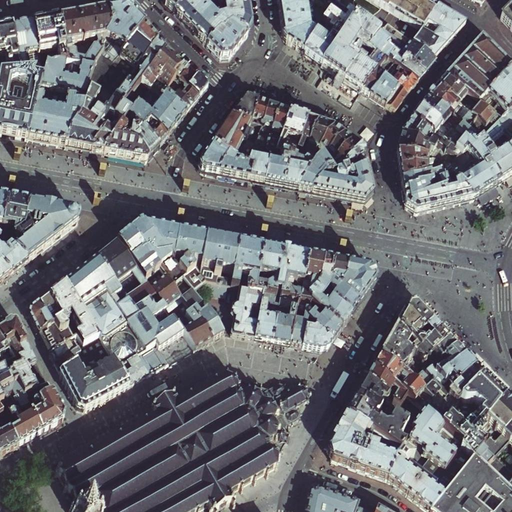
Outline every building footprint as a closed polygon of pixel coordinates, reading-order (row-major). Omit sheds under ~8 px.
[(166,0),(166,7),(167,9),(174,16),(191,6),(189,4),(190,2),(191,2),(193,1),(194,0),(166,0)] [(210,0),(198,4),(191,6),(174,16),(181,23),(200,42),(207,49),(213,43),(214,44),(220,39),(223,39),(231,33),(247,41),(247,40),(250,33),(251,29),(249,11),(246,0),(210,0)] [(330,16),(304,0),(277,0),(280,20),(283,40),(284,42),(288,46),(292,48),(303,56),(330,16)] [(304,0),(330,16),(336,7),(340,0),(304,0)] [(366,0),(421,34),(438,10),(421,0),(366,0)] [(355,21),(336,7),(330,16),(303,56),(313,62),(322,68),(355,21)] [(511,7),(500,20),(511,33),(511,7)] [(465,28),(464,25),(438,10),(421,34),(413,46),(435,62),(445,51),(465,28)] [(113,68),(144,28),(133,17),(129,14),(126,13),(125,12),(120,11),(115,11),(112,12),(108,13),(111,30),(105,39),(99,40),(100,45),(102,47),(102,60),(113,68)] [(102,47),(100,45),(99,40),(105,39),(111,30),(108,13),(100,14),(84,17),(65,21),(59,22),(67,66),(93,72),(94,68),(102,60),(102,47)] [(378,39),(355,21),(322,68),(333,75),(344,83),(378,39)] [(67,66),(59,22),(48,24),(33,27),(38,56),(58,52),(60,65),(67,66)] [(38,56),(33,27),(18,29),(11,31),(19,78),(42,76),(38,56)] [(117,102),(157,43),(151,36),(144,28),(113,68),(102,60),(94,68),(93,72),(87,93),(91,95),(101,99),(105,93),(117,102)] [(403,41),(403,39),(387,29),(378,39),(394,52),(396,51),(398,51),(400,49),(402,47),(403,45),(403,43),(403,41)] [(19,78),(11,31),(4,32),(0,32),(0,66),(3,65),(6,79),(19,78)] [(215,57),(220,63),(230,62),(247,41),(231,33),(223,39),(220,39),(214,44),(213,43),(207,49),(215,57)] [(394,52),(378,39),(344,83),(352,88),(360,94),(383,64),(385,66),(386,64),(392,68),(397,72),(398,71),(418,86),(421,82),(424,77),(394,52)] [(413,46),(403,39),(403,41),(403,43),(403,45),(402,47),(400,49),(398,51),(396,51),(394,52),(424,77),(431,69),(435,64),(434,63),(435,62),(413,46)] [(494,53),(481,40),(465,58),(445,80),(476,107),(511,70),(494,53)] [(139,88),(165,53),(160,48),(157,43),(117,102),(125,108),(139,88)] [(50,67),(60,65),(58,52),(38,56),(42,76),(44,76),(45,70),(43,59),(48,58),(50,67)] [(168,56),(165,53),(139,88),(148,94),(161,104),(164,101),(161,99),(164,96),(165,97),(172,89),(177,94),(179,90),(177,88),(173,86),(176,81),(173,79),(183,68),(178,64),(168,56)] [(392,68),(386,64),(385,66),(383,64),(360,94),(364,96),(368,99),(392,68)] [(77,112),(79,101),(88,103),(91,95),(87,93),(93,72),(67,66),(60,65),(50,67),(46,66),(45,70),(44,76),(26,143),(31,144),(32,144),(45,147),(61,149),(66,150),(69,137),(82,119),(83,114),(83,113),(77,112)] [(185,71),(183,68),(173,79),(176,81),(173,86),(177,88),(188,74),(185,71)] [(397,72),(392,68),(368,99),(375,104),(384,109),(397,91),(407,99),(410,96),(412,92),(398,81),(396,80),(398,77),(395,74),(397,72)] [(495,127),(511,110),(511,70),(476,107),(493,121),(484,131),(475,123),(467,133),(474,139),(472,141),(477,146),(495,127)] [(418,86),(398,71),(397,72),(395,74),(398,77),(400,79),(398,81),(412,92),(415,89),(418,86)] [(197,81),(188,74),(177,88),(179,90),(177,94),(193,109),(196,105),(199,102),(188,92),(197,81)] [(6,79),(0,79),(0,137),(2,138),(12,140),(21,142),(26,143),(44,76),(42,76),(19,78),(6,79)] [(476,107),(445,80),(441,85),(437,89),(458,107),(462,111),(475,123),(484,131),(493,121),(476,107)] [(204,87),(197,81),(188,92),(199,102),(203,96),(208,90),(204,87)] [(177,94),(172,89),(165,97),(164,96),(161,99),(164,101),(164,100),(186,118),(190,113),(193,109),(177,94)] [(458,107),(437,89),(433,94),(428,99),(451,118),(451,120),(467,133),(475,123),(462,111),(459,114),(463,117),(459,121),(452,114),(458,107)] [(407,99),(397,91),(384,109),(388,112),(393,116),(407,99)] [(108,115),(117,102),(105,93),(101,99),(92,112),(97,116),(101,110),(108,115)] [(161,104),(148,94),(131,118),(122,130),(127,134),(130,134),(134,129),(139,132),(137,134),(140,137),(142,134),(149,126),(168,141),(171,137),(184,121),(186,118),(164,100),(164,101),(161,104)] [(122,111),(125,108),(117,102),(108,115),(101,110),(97,116),(92,112),(101,99),(91,95),(88,103),(83,113),(83,114),(82,119),(69,137),(66,150),(72,151),(84,154),(91,155),(122,111)] [(451,118),(428,99),(424,104),(419,109),(444,131),(445,129),(462,143),(467,147),(472,141),(474,139),(467,133),(451,120),(451,118)] [(252,103),(248,101),(243,104),(237,113),(231,122),(255,131),(256,127),(251,125),(257,104),(252,103)] [(262,106),(257,104),(251,125),(256,127),(255,131),(260,133),(267,107),(262,106)] [(273,109),(267,107),(260,133),(258,137),(268,142),(272,134),(271,133),(279,111),(273,109)] [(444,131),(419,109),(415,115),(412,120),(454,154),(462,143),(445,129),(444,131)] [(511,110),(495,127),(511,144),(511,110)] [(131,118),(122,111),(91,155),(93,156),(99,157),(102,157),(122,130),(131,118)] [(284,113),(279,111),(271,133),(272,134),(268,142),(263,153),(267,154),(272,155),(276,156),(282,136),(284,128),(285,126),(289,114),(284,113)] [(295,117),(289,114),(285,126),(284,128),(282,136),(298,141),(305,120),(295,117)] [(311,121),(305,120),(298,141),(292,160),(299,162),(305,150),(317,123),(311,121)] [(454,154),(412,120),(406,128),(401,135),(432,152),(435,149),(443,156),(455,161),(458,157),(454,154)] [(222,135),(212,149),(229,159),(251,173),(248,186),(255,187),(258,188),(267,154),(263,153),(268,142),(258,137),(260,133),(255,131),(231,122),(222,135)] [(324,126),(317,123),(305,150),(299,162),(298,166),(302,167),(304,164),(305,166),(333,129),(324,126)] [(142,134),(160,151),(164,146),(168,141),(149,126),(142,134)] [(479,155),(500,186),(505,182),(511,178),(511,144),(495,127),(477,146),(473,150),(479,155)] [(334,129),(333,129),(305,166),(310,171),(318,163),(327,154),(344,137),(339,133),(334,129)] [(134,163),(145,166),(148,163),(133,148),(137,144),(135,142),(139,137),(131,136),(131,135),(130,134),(127,134),(122,130),(102,157),(115,160),(134,163)] [(133,148),(148,163),(154,156),(160,151),(142,134),(140,137),(139,137),(135,142),(137,144),(133,148)] [(432,152),(401,135),(398,145),(395,156),(437,164),(452,167),(460,172),(460,173),(467,164),(458,157),(455,161),(443,156),(435,149),(432,152)] [(275,191),(283,192),(289,160),(292,160),(298,141),(282,136),(276,156),(272,155),(265,189),(275,191)] [(349,140),(344,137),(327,154),(318,163),(320,165),(321,164),(324,167),(331,161),(332,162),(353,143),(349,140)] [(457,184),(473,203),(484,196),(497,188),(500,186),(479,155),(473,150),(477,146),(472,141),(467,147),(462,143),(454,154),(458,157),(467,164),(460,173),(460,172),(452,178),(457,184)] [(357,146),(353,143),(332,162),(331,161),(324,167),(331,175),(336,171),(362,150),(357,146)] [(212,149),(201,166),(201,169),(200,170),(199,171),(199,173),(200,174),(201,175),(203,176),(203,177),(204,177),(208,178),(217,180),(229,159),(212,149)] [(364,156),(362,150),(336,171),(331,175),(334,178),(344,174),(366,160),(364,156)] [(262,188),(265,189),(272,155),(267,154),(258,188),(262,188)] [(437,164),(395,156),(397,165),(398,170),(426,169),(426,167),(438,167),(437,164)] [(242,185),(248,186),(251,173),(229,159),(217,180),(229,182),(242,185)] [(292,194),(298,195),(298,193),(299,190),(310,171),(305,166),(304,164),(302,167),(298,166),(299,162),(292,160),(289,160),(283,192),(285,193),(292,194)] [(366,161),(366,160),(344,174),(345,179),(368,171),(367,166),(366,161)] [(304,196),(311,198),(311,194),(320,184),(334,178),(331,175),(324,167),(321,164),(320,165),(318,163),(310,171),(299,190),(298,193),(298,195),(304,196)] [(452,167),(437,164),(438,167),(426,167),(426,169),(398,170),(399,177),(400,183),(425,177),(432,176),(440,172),(442,179),(445,178),(446,180),(452,178),(460,172),(452,167)] [(372,198),(368,171),(345,179),(344,174),(334,178),(320,184),(311,194),(311,198),(323,200),(331,202),(339,203),(345,204),(351,205),(357,207),(363,208),(367,203),(372,198)] [(442,179),(440,172),(432,176),(425,177),(400,183),(401,189),(402,193),(417,191),(416,189),(446,180),(445,178),(442,179)] [(457,184),(452,178),(446,180),(416,189),(417,191),(402,193),(405,211),(416,217),(438,212),(461,206),(473,203),(457,184)] [(0,200),(0,243),(0,244),(9,202),(0,200)] [(19,204),(9,202),(0,244),(5,247),(14,240),(24,232),(29,206),(19,204)] [(49,210),(29,206),(24,232),(14,240),(21,248),(14,254),(28,265),(52,247),(79,225),(77,215),(68,214),(49,210)] [(149,230),(140,228),(137,231),(131,236),(160,273),(180,300),(181,301),(191,293),(193,295),(205,285),(201,280),(193,269),(185,275),(174,263),(152,239),(154,231),(149,230)] [(174,263),(179,236),(174,235),(168,233),(159,232),(154,231),(152,239),(174,263)] [(160,273),(131,236),(125,240),(117,246),(145,284),(160,273)] [(201,280),(208,241),(202,240),(194,238),(186,237),(179,236),(174,263),(185,275),(193,269),(201,280)] [(230,290),(238,247),(226,245),(216,243),(208,241),(201,280),(205,285),(208,286),(206,296),(228,300),(230,290)] [(0,243),(0,268),(10,279),(20,272),(28,265),(14,254),(5,247),(0,244),(0,243)] [(145,284),(117,246),(109,252),(97,262),(133,314),(148,304),(155,299),(145,284)] [(254,295),(263,251),(251,249),(241,247),(238,247),(230,290),(240,292),(254,295)] [(298,303),(306,260),(302,259),(294,257),(286,256),(276,254),(266,252),(263,251),(254,295),(263,296),(277,299),(276,302),(280,302),(281,300),(298,303)] [(319,286),(319,284),(323,263),(315,262),(306,260),(298,303),(310,305),(311,305),(306,302),(312,293),(319,286)] [(133,314),(97,262),(83,274),(64,288),(97,341),(101,347),(139,322),(133,314)] [(327,264),(323,263),(319,284),(327,288),(328,284),(332,265),(327,264)] [(340,266),(332,265),(328,284),(339,293),(344,284),(347,268),(343,267),(340,266)] [(0,287),(5,283),(10,279),(0,268),(0,287)] [(375,284),(370,272),(365,271),(360,270),(355,269),(347,268),(344,284),(339,293),(358,308),(362,303),(371,290),(375,284)] [(183,303),(180,300),(160,273),(145,284),(155,299),(162,308),(167,315),(183,303)] [(327,288),(319,284),(319,286),(312,293),(332,303),(333,303),(339,293),(328,284),(327,288)] [(97,341),(64,288),(57,294),(50,299),(62,323),(56,326),(39,337),(45,348),(49,357),(74,342),(66,329),(71,326),(67,320),(72,317),(74,319),(70,321),(72,323),(73,322),(75,324),(82,337),(77,340),(83,350),(97,341)] [(231,336),(231,338),(245,341),(255,342),(263,296),(254,295),(240,292),(237,306),(233,309),(231,318),(233,321),(234,321),(231,336)] [(193,295),(191,293),(181,301),(183,303),(186,307),(200,325),(212,344),(219,340),(224,338),(215,323),(193,295)] [(312,293),(306,302),(311,305),(317,311),(342,332),(347,324),(351,319),(333,303),(332,303),(312,293)] [(333,303),(351,319),(356,312),(358,308),(339,293),(333,303)] [(277,299),(263,296),(255,342),(266,344),(272,345),(280,302),(276,302),(277,299)] [(46,303),(40,307),(49,323),(53,321),(56,326),(62,323),(50,299),(46,303)] [(280,302),(272,345),(283,347),(290,349),(298,303),(281,300),(280,302)] [(298,303),(290,349),(298,350),(302,351),(307,322),(308,322),(312,316),(309,314),(311,305),(310,305),(298,303)] [(165,316),(167,315),(162,308),(155,313),(148,304),(133,314),(139,322),(101,347),(129,390),(137,385),(168,368),(166,365),(159,353),(172,344),(183,337),(181,335),(173,323),(165,328),(158,318),(164,314),(165,316)] [(40,307),(31,314),(30,317),(30,320),(35,329),(39,337),(56,326),(53,321),(49,323),(40,307)] [(186,307),(181,310),(192,327),(181,335),(183,337),(194,354),(197,352),(204,348),(212,344),(200,325),(186,307)] [(415,308),(408,309),(405,314),(419,330),(417,333),(427,346),(431,341),(424,333),(428,330),(432,326),(430,324),(420,313),(415,308)] [(312,316),(308,322),(318,333),(333,345),(338,337),(342,332),(317,311),(312,316)] [(422,370),(447,343),(445,341),(441,337),(438,334),(431,341),(427,346),(417,333),(419,330),(405,314),(401,322),(397,329),(417,353),(408,362),(412,365),(417,371),(420,374),(423,371),(422,370)] [(302,351),(320,354),(328,352),(331,348),(333,345),(318,333),(308,322),(307,322),(302,351)] [(71,326),(66,329),(74,342),(77,340),(82,337),(75,324),(71,326)] [(15,327),(13,326),(0,334),(0,337),(5,346),(15,341),(17,340),(16,337),(21,335),(17,327),(15,327)] [(431,341),(438,334),(435,330),(432,326),(428,330),(424,333),(431,341)] [(384,351),(381,357),(390,365),(393,367),(403,376),(412,365),(408,362),(417,353),(397,329),(395,333),(389,343),(384,351)] [(15,341),(19,349),(26,346),(24,340),(21,335),(16,337),(17,340),(15,341)] [(0,374),(3,373),(6,380),(14,376),(12,374),(23,369),(18,360),(23,358),(19,349),(15,341),(5,346),(0,337),(0,374)] [(83,350),(77,340),(74,342),(49,357),(52,362),(55,367),(78,353),(83,350)] [(81,413),(85,414),(105,403),(129,390),(101,347),(97,341),(83,350),(78,353),(83,364),(60,378),(77,412),(81,413)] [(430,375),(455,352),(451,347),(447,343),(422,370),(423,371),(420,374),(426,379),(430,375)] [(24,371),(36,365),(31,355),(26,346),(19,349),(23,358),(18,360),(23,369),(24,371)] [(438,383),(464,361),(460,357),(455,352),(430,375),(438,383)] [(78,353),(55,367),(58,374),(60,378),(83,364),(78,353)] [(378,362),(374,369),(413,404),(422,394),(408,381),(403,376),(393,367),(390,365),(381,357),(378,362)] [(459,388),(474,371),(468,366),(464,361),(438,383),(430,375),(426,379),(434,387),(447,400),(452,396),(451,393),(459,388)] [(25,400),(48,388),(46,385),(36,365),(24,371),(23,369),(12,374),(14,376),(6,380),(3,373),(0,374),(0,407),(2,407),(0,402),(0,396),(3,394),(8,392),(13,389),(18,387),(25,400)] [(413,404),(374,369),(371,375),(365,384),(398,410),(393,419),(405,426),(411,429),(424,413),(413,404)] [(420,374),(417,371),(408,381),(422,394),(425,396),(434,387),(426,379),(420,374)] [(456,410),(482,379),(480,377),(475,373),(474,371),(459,388),(451,393),(452,396),(447,400),(434,387),(425,396),(430,401),(441,411),(446,405),(452,411),(454,409),(456,410)] [(55,473),(57,476),(54,478),(55,480),(58,479),(66,492),(63,494),(64,496),(67,495),(69,498),(66,500),(71,509),(70,509),(69,511),(200,511),(207,509),(209,511),(218,511),(222,510),(230,505),(233,510),(235,509),(232,505),(235,503),(234,500),(231,502),(227,497),(239,490),(241,494),(243,493),(241,489),(252,483),(254,486),(256,485),(254,481),(264,476),(266,479),(268,478),(266,475),(275,470),(277,471),(278,469),(276,469),(276,462),(280,462),(280,460),(279,460),(281,453),(283,453),(283,451),(282,450),(283,445),(286,446),(290,434),(287,433),(289,428),(290,426),(291,425),(292,426),(293,425),(293,424),(297,419),(298,420),(299,419),(298,418),(300,416),(302,416),(302,415),(300,414),(298,411),(299,410),(298,408),(306,404),(308,405),(310,403),(308,402),(309,397),(311,397),(311,395),(309,395),(306,390),(308,388),(306,387),(304,388),(300,387),(299,385),(298,385),(298,387),(289,392),(288,390),(286,390),(285,387),(286,386),(285,385),(283,386),(280,385),(280,383),(278,383),(278,385),(272,388),(271,387),(270,388),(271,389),(268,391),(268,389),(267,389),(267,390),(262,388),(262,386),(260,386),(258,388),(253,386),(252,384),(250,384),(250,386),(244,384),(245,383),(242,383),(242,384),(237,382),(235,380),(232,383),(227,381),(227,377),(225,376),(224,381),(215,386),(213,382),(211,384),(213,387),(203,393),(201,389),(199,391),(201,394),(190,400),(188,397),(186,398),(187,402),(176,408),(173,402),(174,398),(172,398),(171,401),(153,411),(150,411),(149,414),(152,414),(155,420),(145,426),(144,423),(141,424),(143,427),(134,432),(132,429),(130,430),(132,434),(120,440),(118,437),(116,438),(118,442),(103,450),(102,446),(100,447),(102,451),(90,457),(89,454),(87,455),(88,458),(76,465),(74,462),(72,464),(73,467),(59,475),(57,472),(55,473)] [(477,434),(504,401),(502,399),(494,391),(482,379),(456,410),(454,409),(452,411),(446,405),(441,411),(452,421),(445,431),(456,441),(464,448),(460,453),(456,458),(451,464),(463,474),(488,443),(477,434)] [(380,406),(381,404),(388,408),(384,414),(393,419),(398,410),(365,384),(361,391),(357,399),(378,411),(380,408),(380,406)] [(0,402),(2,407),(10,402),(18,417),(29,412),(24,400),(25,400),(18,387),(13,389),(8,392),(3,394),(0,396),(0,402)] [(63,418),(53,397),(52,397),(48,388),(25,400),(24,400),(29,412),(42,438),(62,427),(63,424),(64,419),(64,418),(63,418)] [(378,411),(357,399),(352,406),(347,417),(346,419),(367,433),(383,443),(399,454),(405,445),(398,440),(405,426),(393,419),(384,414),(378,411)] [(432,414),(429,417),(445,431),(452,421),(441,411),(430,401),(424,407),(432,414)] [(511,511),(511,408),(504,401),(477,434),(488,443),(463,474),(455,484),(431,511),(511,511)] [(2,407),(0,407),(0,417),(1,420),(7,417),(9,420),(18,417),(10,402),(2,407)] [(42,438),(29,412),(18,417),(9,420),(11,425),(6,427),(18,451),(29,445),(42,438)] [(456,458),(436,442),(445,431),(429,417),(424,413),(411,429),(414,431),(405,445),(399,454),(395,462),(387,485),(392,488),(398,493),(423,511),(431,511),(455,484),(443,473),(451,464),(456,458)] [(0,432),(6,427),(11,425),(9,420),(7,417),(1,420),(0,420),(0,432)] [(330,446),(327,452),(331,464),(387,485),(395,462),(384,458),(385,454),(363,446),(367,433),(346,419),(330,446)] [(0,432),(0,460),(5,458),(18,451),(6,427),(0,432)] [(464,448),(456,441),(452,446),(460,453),(464,448)] [(317,490),(310,492),(309,493),(308,494),(309,495),(308,497),(306,505),(305,511),(375,511),(320,493),(320,492),(318,491),(317,490)]
